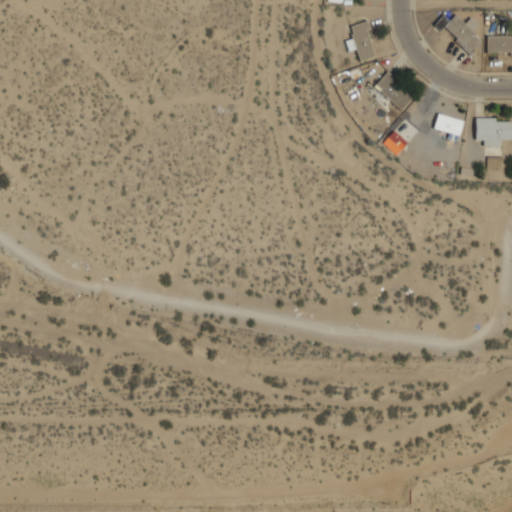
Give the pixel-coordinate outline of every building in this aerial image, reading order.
[(480,36),(452,16),(442,29),(470,50),(480,36)] [(350,25),(357,60),(373,57),(366,22),(350,25)] [(486,52),(511,53),(511,35),(486,35),(486,52)] [(402,108),(412,95),(383,74),(373,87),(402,108)] [(433,129),(459,134),(462,119),(435,114),(433,129)] [(500,145),(500,139),(511,139),(511,121),(495,121),(495,117),(474,117),(474,139),(482,139),(482,146),(500,145)] [(396,154),(406,141),(391,130),(382,144),(396,154)] [(486,167),(501,167),(501,156),(486,156),(486,167)]
